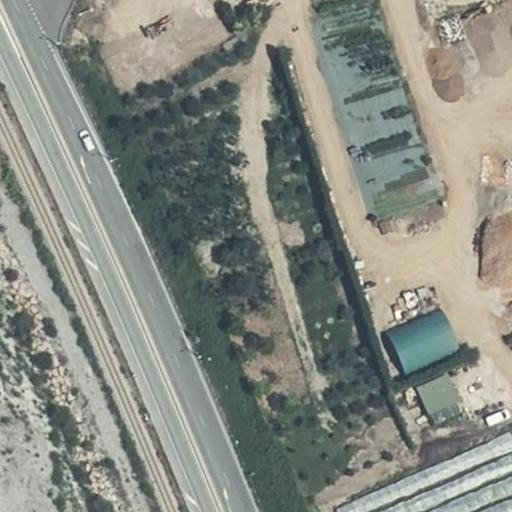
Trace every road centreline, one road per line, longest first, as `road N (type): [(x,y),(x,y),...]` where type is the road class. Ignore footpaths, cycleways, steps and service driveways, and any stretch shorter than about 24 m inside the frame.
road 1 (primary): [(237,511),(96,174),(13,0)]
road 2 (primary): [(0,32),(209,511)]
road 3 (track): [(0,163),(150,511)]
